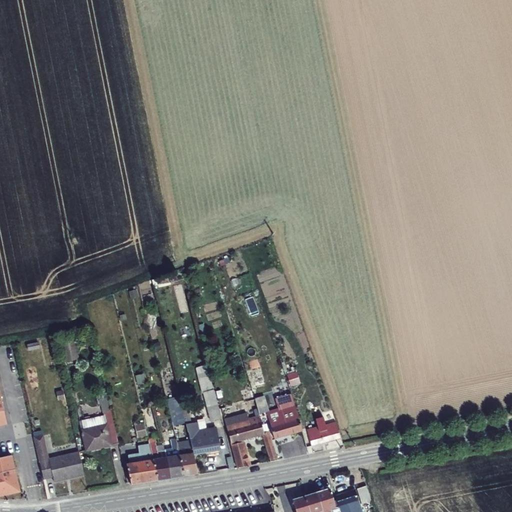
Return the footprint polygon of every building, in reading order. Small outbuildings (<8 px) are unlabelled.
[(223,292),(228,305),(242,299),(238,288),(231,290),(231,289),(223,292)] [(251,335),(240,338),(243,347),(254,344),(251,335)] [(64,361),(79,359),(76,340),(61,343),(64,361)] [(314,359),(311,351),(305,353),(306,356),(298,358),(300,363),(314,359)] [(318,385),(289,394),(292,405),(306,401),(309,413),(313,412),(319,431),(306,435),(310,448),(337,440),(333,428),(327,431),(319,407),(324,405),(318,385)] [(212,420),(222,418),(219,405),(215,391),(205,394),(212,420)] [(167,398),(171,424),(185,422),(181,396),(167,398)] [(262,404),(257,405),(258,409),(260,418),(266,416),(262,404)] [(260,418),(258,409),(225,418),(239,466),(251,463),(244,439),(265,433),(260,418)] [(276,437),(300,430),(294,410),(288,412),(289,416),(271,421),(276,437)] [(121,440),(116,421),(85,429),(90,448),(121,440)] [(135,424),(137,437),(146,435),(143,423),(135,424)] [(192,439),(196,457),(220,451),(215,429),(191,435),(192,439)] [(305,447),(301,434),(293,436),(297,449),(305,447)] [(169,455),(175,476),(188,474),(183,453),(181,445),(178,436),(173,437),(174,445),(167,447),(167,448),(169,455)] [(181,445),(183,453),(188,474),(200,472),(196,457),(192,439),(184,440),(183,436),(178,436),(181,445)] [(153,448),(155,457),(161,478),(175,476),(169,455),(167,448),(159,449),(158,439),(151,440),(153,448)] [(57,479),(87,472),(81,452),(41,462),(46,479),(56,477),(57,479)] [(0,495),(20,491),(11,454),(0,456),(0,495)] [(161,478),(155,457),(142,459),(147,480),(161,478)] [(134,482),(147,480),(142,459),(129,460),(134,482)] [(314,489),(321,511),(338,511),(335,503),(332,504),(325,485),(314,489)] [(321,511),(314,489),(301,493),(307,511),(321,511)] [(307,511),(301,493),(289,497),(294,511),(307,511)] [(352,494),(334,500),(335,503),(338,511),(342,511),(342,509),(356,505),(352,494)]
